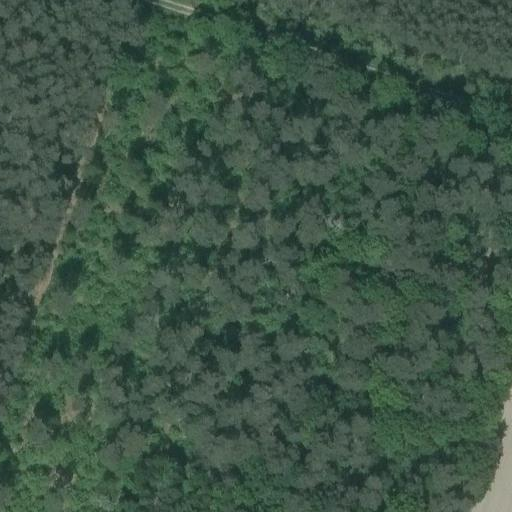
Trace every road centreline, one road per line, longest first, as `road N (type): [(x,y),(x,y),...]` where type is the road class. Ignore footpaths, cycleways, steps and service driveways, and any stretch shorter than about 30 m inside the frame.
road 1 (track): [(0,431),(155,2)]
road 2 (track): [(146,0),(511,120)]
